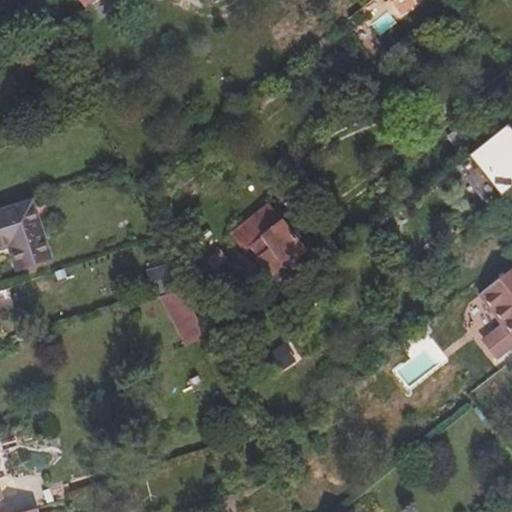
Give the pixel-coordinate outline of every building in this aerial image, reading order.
[(76,13),(86,27),(119,2),(117,0),(94,0),(87,5),(76,13)] [(385,0),(398,16),(415,3),(412,0),(385,0)] [(511,138),(505,130),(468,160),(499,198),(511,188),(511,138)] [(443,142),(456,159),(471,147),(458,131),(443,142)] [(0,213),(0,247),(14,243),(23,267),(54,257),(33,201),(0,213)] [(302,258),(267,212),(229,239),(242,257),(249,252),(256,262),(253,264),(272,288),(287,278),(283,273),(302,258)] [(209,264),(219,277),(225,272),(222,268),(230,262),(222,253),(209,264)] [(511,264),(477,294),(511,332),(511,264)] [(153,293),(168,287),(159,267),(144,274),(153,293)] [(162,295),(185,341),(206,334),(183,287),(162,295)]
